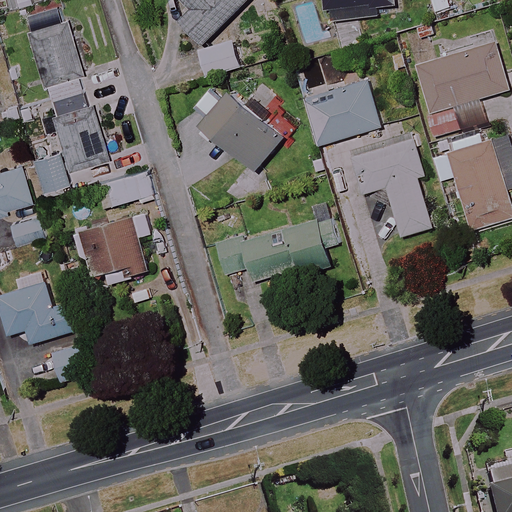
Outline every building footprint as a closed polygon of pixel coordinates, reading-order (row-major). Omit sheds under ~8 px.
[(35,0),(17,0),(21,9),(36,2),(35,0)] [(182,0),(193,11),(181,23),(205,46),(250,0),(182,0)] [(403,4),(402,0),(324,0),(328,22),(374,16),(374,8),(403,4)] [(424,0),(406,0),(407,9),(425,7),(424,0)] [(450,0),(433,0),(436,12),(452,8),(450,0)] [(79,75),(86,73),(67,11),(29,22),(47,84),(56,113),(56,115),(55,115),(74,170),(112,158),(93,102),(87,104),(79,75)] [(436,22),(417,29),(422,43),(440,36),(436,22)] [(243,66),(235,40),(201,51),(209,77),(243,66)] [(511,90),(497,44),(422,66),(435,113),(428,114),(435,137),(488,122),(481,99),(511,90)] [(384,127),(370,80),(307,98),(321,145),(384,127)] [(234,93),(229,99),(214,86),(197,106),(212,118),(206,127),(259,171),(287,137),(234,93)] [(511,203),(509,191),(511,190),(511,136),(496,141),(453,152),(436,157),(443,182),(460,178),(473,230),(511,219),(511,203)] [(426,176),(416,140),(355,158),(366,193),(389,186),(404,236),(434,227),(420,178),(426,176)] [(72,183),(62,152),(36,159),(46,191),(72,183)] [(0,174),(0,215),(9,213),(7,209),(34,202),(24,167),(0,174)] [(157,194),(150,169),(100,184),(108,209),(157,194)] [(156,234),(148,211),(86,231),(100,274),(108,272),(113,285),(152,272),(141,238),(156,234)] [(49,213),(13,224),(21,251),(57,241),(49,213)] [(336,221),(221,244),(227,273),(253,268),(256,280),(334,265),(331,246),(340,244),(336,221)] [(58,308),(51,283),(0,297),(11,335),(30,329),(34,343),(79,330),(72,304),(58,308)] [(82,344),(53,355),(64,382),(93,371),(82,344)] [(511,511),(511,461),(486,467),(495,511),(511,511)]
